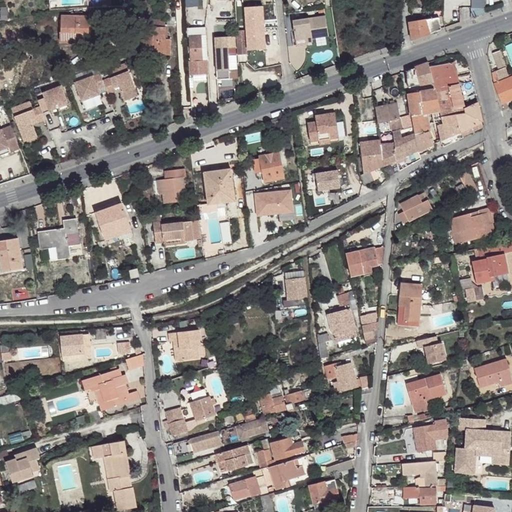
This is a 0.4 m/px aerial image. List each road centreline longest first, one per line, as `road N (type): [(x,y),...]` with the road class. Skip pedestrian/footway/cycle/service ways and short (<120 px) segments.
road 1 (secondary): [(0,199),(408,55)]
road 2 (residential): [(392,183),(361,511)]
road 3 (residential): [(132,290),(255,251),(392,183)]
road 4 (residential): [(171,511),(132,290)]
road 5 (unknown): [(184,134),(177,0)]
road 6 (residential): [(0,309),(132,290)]
